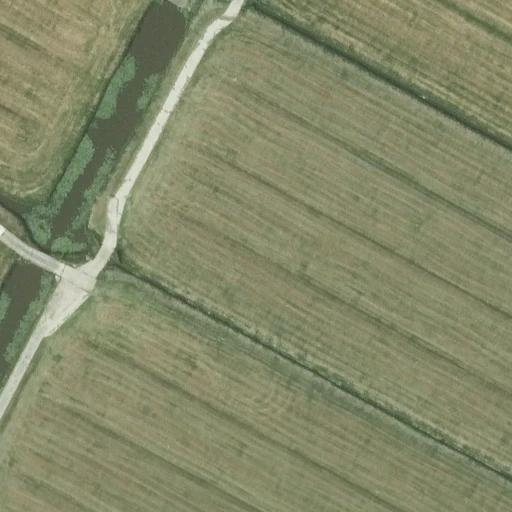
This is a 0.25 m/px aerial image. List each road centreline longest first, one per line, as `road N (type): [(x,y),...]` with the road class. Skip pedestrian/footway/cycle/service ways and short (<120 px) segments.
road 1 (track): [(0,228),(81,281),(98,264),(122,189),(207,33),(239,0)]
road 2 (track): [(81,281),(35,340),(0,410)]
